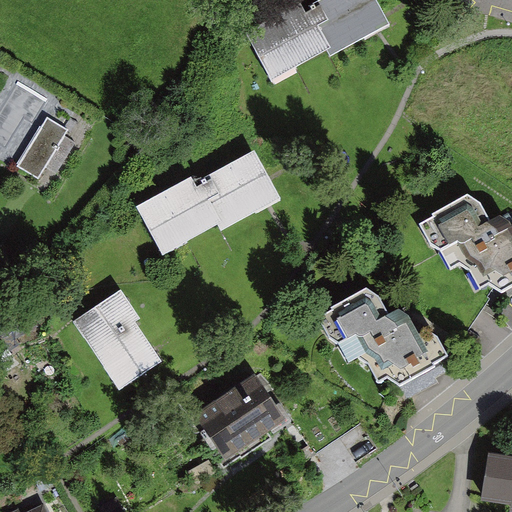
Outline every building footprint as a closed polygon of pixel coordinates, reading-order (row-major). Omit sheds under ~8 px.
[(377,0),(336,0),(251,46),(274,88),(330,58),(334,65),(395,32),(377,0)] [(511,166),(511,97),(499,90),(468,139),(511,166)] [(68,134),(48,122),(20,172),(40,184),(68,134)] [(196,182),(138,212),(165,262),(221,232),(225,239),(285,207),(258,157),(200,188),(196,182)] [(471,203),(424,232),(433,253),(446,260),(455,277),(464,271),(475,280),(484,296),(494,292),(507,303),(511,299),(511,229),(507,221),(494,229),(484,212),(471,203)] [(124,297),(78,325),(121,395),(163,369),(139,330),(143,327),(124,297)] [(381,305),(371,297),(320,325),(332,349),(373,375),(383,392),(391,385),(404,394),(453,366),(441,344),(392,323),(381,305)] [(260,381),(198,421),(229,469),(290,429),(260,381)] [(511,457),(492,455),(486,503),(511,505),(511,457)] [(127,511),(118,497),(102,506),(104,511),(127,511)] [(51,511),(47,502),(24,511),(51,511)]
